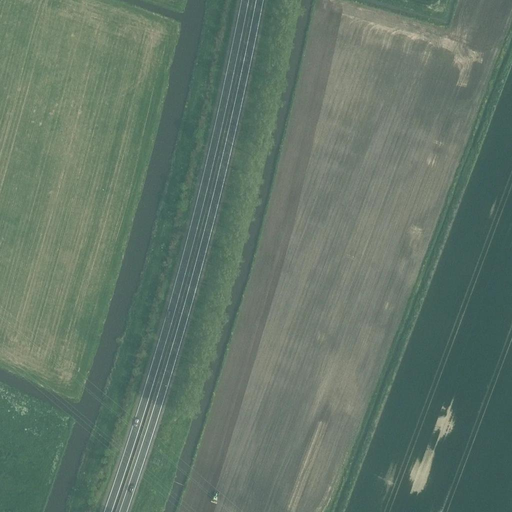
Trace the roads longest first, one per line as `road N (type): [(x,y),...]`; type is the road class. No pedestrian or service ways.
road 1 (trunk): [(245,0),(190,246),(107,511)]
road 2 (trunk): [(122,511),(225,156),(258,0)]
